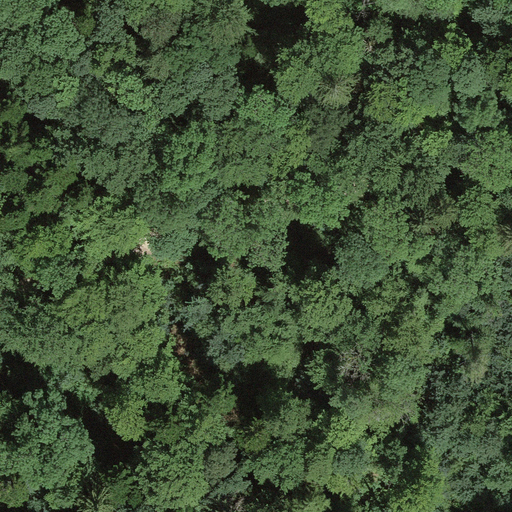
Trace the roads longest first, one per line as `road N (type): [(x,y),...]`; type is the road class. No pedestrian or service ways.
road 1 (track): [(0,293),(138,244),(511,145)]
road 2 (track): [(511,188),(394,245),(336,298),(313,339),(271,511)]
road 3 (track): [(354,191),(319,234),(207,306),(123,342)]
